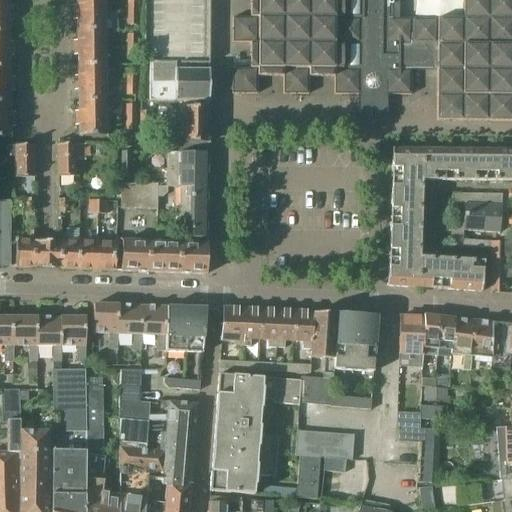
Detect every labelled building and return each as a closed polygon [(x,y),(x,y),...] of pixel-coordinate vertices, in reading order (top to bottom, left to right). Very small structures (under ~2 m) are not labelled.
[(0,0),(0,14),(13,14),(13,8),(9,8),(8,0),(0,0)] [(73,6),(73,12),(105,12),(104,0),(77,0),(78,6),(73,6)] [(128,0),(128,12),(137,12),(137,0),(128,0)] [(143,0),(143,64),(149,64),(175,64),(210,64),(210,0),(143,0)] [(233,68),(233,93),(257,94),(257,76),(284,76),(283,94),(309,94),(309,76),(335,77),(335,94),(360,94),(366,100),(385,116),(386,116),(386,100),(386,94),(411,95),(411,71),(437,71),(437,121),(511,121),(511,0),(463,0),(464,18),(401,17),(400,0),(251,0),(251,17),(234,17),(233,42),(251,42),(251,59),(251,64),(251,69),(233,68)] [(78,19),(78,30),(106,30),(118,30),(117,13),(105,14),(105,12),(73,12),(74,19),(78,19)] [(137,12),(128,12),(128,25),(137,25),(137,12)] [(13,14),(0,14),(0,32),(9,32),(9,21),(13,21),(13,14)] [(106,48),(106,30),(78,30),(78,42),(74,42),(74,48),(106,48)] [(0,49),(14,49),(14,43),(9,43),(9,32),(0,32),(0,49)] [(128,34),(128,47),(137,47),(137,35),(128,34)] [(137,47),(128,47),(127,60),(137,60),(137,47)] [(79,55),(79,66),(106,65),(106,48),(74,48),(74,55),(79,55)] [(0,49),(0,67),(10,67),(9,56),(14,56),(14,49),(0,49)] [(175,69),(175,64),(149,64),(149,101),(209,102),(210,69),(175,69)] [(75,77),(75,83),(107,83),(106,65),(79,66),(79,77),(75,77)] [(0,67),(0,84),(14,85),(14,78),(10,78),(10,67),(0,67)] [(127,70),(127,82),(136,83),(136,70),(127,70)] [(136,83),(127,82),(127,95),(136,95),(136,83)] [(79,90),(80,101),(107,100),(107,83),(75,83),(75,90),(79,90)] [(0,84),(0,102),(10,103),(10,92),(15,91),(14,85),(0,84)] [(75,112),(75,119),(107,118),(107,100),(80,101),(80,112),(75,112)] [(0,102),(0,120),(15,120),(15,114),(10,114),(10,103),(0,102)] [(127,105),(127,117),(136,118),(136,105),(127,105)] [(179,120),(179,125),(209,125),(209,107),(179,107),(179,114),(179,120)] [(141,124),(150,124),(150,112),(141,111),(141,124)] [(136,118),(127,117),(126,130),(135,130),(136,118)] [(108,136),(107,118),(75,119),(75,125),(80,125),(80,137),(108,136)] [(15,120),(0,120),(0,138),(11,139),(11,127),(15,127),(15,120)] [(150,137),(150,124),(141,124),(140,136),(150,137)] [(179,125),(179,143),(209,144),(209,125),(179,125)] [(76,177),(76,144),(58,145),(58,177),(76,177)] [(5,146),(2,146),(2,156),(16,155),(15,145),(11,146),(5,146)] [(34,145),(15,145),(16,155),(16,178),(34,178),(34,145)] [(424,179),(424,151),(392,150),(391,178),(424,179)] [(445,151),(424,151),(424,179),(424,182),(444,182),(445,151)] [(465,151),(445,151),(444,182),(465,182),(465,151)] [(485,151),(465,151),(465,182),(485,182),(485,151)] [(506,152),(485,151),(485,182),(505,182),(506,152)] [(121,170),(131,170),(131,153),(121,153),(121,170)] [(166,154),(166,171),(205,171),(205,161),(208,161),(208,154),(166,154)] [(131,178),(131,170),(121,170),(121,178),(131,178)] [(166,171),(166,188),(167,188),(180,188),(208,188),(208,182),(205,181),(205,171),(166,171)] [(391,178),(391,199),(422,199),(422,182),(424,182),(424,179),(391,178)] [(122,184),(121,209),(157,209),(158,197),(158,187),(158,184),(122,184)] [(167,193),(167,188),(166,188),(158,187),(158,197),(163,197),(167,193)] [(180,191),(180,212),(208,213),(208,188),(180,188),(180,191)] [(499,293),(499,262),(499,243),(489,243),(490,241),(463,240),(463,231),(464,204),(501,205),(502,195),(453,194),(450,247),(491,250),(490,293),(499,293)] [(35,212),(35,199),(26,199),(27,212),(35,212)] [(421,220),(422,199),(391,199),(390,219),(421,220)] [(60,200),(61,213),(70,212),(69,200),(60,200)] [(0,267),(9,267),(10,222),(0,222),(0,202),(0,201),(0,267)] [(89,201),(88,214),(98,214),(98,202),(89,201)] [(107,202),(98,202),(98,214),(107,214),(107,202)] [(501,205),(464,204),(463,231),(499,234),(501,205)] [(180,212),(179,238),(208,239),(208,213),(180,212)] [(390,219),(389,239),(421,240),(421,220),(390,219)] [(167,228),(157,228),(157,238),(167,238),(167,228)] [(16,240),(15,267),(37,269),(40,269),(46,269),(47,269),(48,242),(47,242),(41,242),(38,242),(36,241),(36,231),(29,231),(29,240),(16,240)] [(48,242),(47,269),(54,269),(58,269),(78,270),(79,243),(67,242),(67,233),(61,233),(61,235),(61,242),(59,242),(54,242),(48,242)] [(389,239),(388,260),(421,261),(421,258),(420,258),(421,240),(389,239)] [(79,243),(78,270),(97,271),(98,240),(79,240),(79,243)] [(116,270),(117,270),(118,241),(98,240),(97,271),(116,271),(116,270)] [(147,273),(164,273),(165,243),(122,241),(121,272),(138,272),(138,273),(147,273)] [(511,242),(499,243),(499,262),(511,262),(511,242)] [(165,243),(164,273),(181,274),(181,275),(190,275),(190,274),(207,275),(208,245),(165,243)] [(421,258),(421,261),(420,288),(440,290),(442,259),(421,258)] [(462,260),(442,259),(440,290),(460,291),(462,260)] [(387,286),(420,288),(421,261),(388,260),(387,286)] [(484,262),(462,260),(460,291),(482,292),(483,272),(484,272),(484,262)] [(94,305),(94,310),(93,334),(109,335),(109,350),(117,351),(118,335),(118,307),(118,306),(94,305)] [(141,351),(142,336),(142,307),(118,307),(118,335),(133,335),(133,351),(141,351)] [(142,307),(142,336),(157,336),(156,352),(166,352),(167,308),(142,307)] [(167,308),(166,352),(166,353),(184,354),(186,309),(167,308)] [(207,310),(186,309),(184,354),(203,355),(207,310)] [(233,345),(243,346),(244,309),(228,309),(225,312),(224,312),(221,341),(234,342),(233,345)] [(262,310),(244,309),(243,346),(250,346),(251,340),(260,341),(262,310)] [(278,311),(262,310),(260,341),(269,341),(268,348),(277,348),(278,311)] [(285,348),(285,342),(293,342),(295,312),(278,311),(277,348),(285,348)] [(311,354),(314,314),(314,312),(295,312),(293,342),(303,343),(303,354),(311,354)] [(337,315),(314,314),(311,354),(311,359),(324,359),(323,375),(332,376),(333,370),(334,360),(337,315)] [(378,318),(337,315),(334,360),(333,370),(373,374),(378,318)] [(423,315),(423,318),(422,349),(422,354),(422,356),(437,358),(437,355),(439,317),(423,315)] [(422,354),(422,349),(423,318),(401,317),(399,367),(421,368),(422,356),(422,354)] [(450,355),(455,319),(454,319),(439,317),(437,355),(437,358),(450,359),(450,355)] [(13,363),(13,347),(13,318),(0,318),(0,347),(5,347),(5,363),(13,363)] [(38,348),(38,319),(38,318),(13,318),(13,347),(29,347),(29,363),(38,363),(38,348)] [(61,318),(61,319),(61,348),(77,348),(77,363),(86,363),(86,318),(61,318)] [(61,319),(38,319),(38,348),(53,348),(53,363),(61,363),(61,348),(61,319)] [(455,319),(450,355),(466,357),(464,372),(469,372),(470,361),(474,321),(455,319)] [(474,362),(489,364),(493,323),(474,321),(470,361),(474,362)] [(493,323),(490,351),(507,352),(511,350),(511,340),(506,339),(508,324),(493,323)] [(489,364),(488,370),(509,371),(510,357),(511,355),(511,324),(508,324),(506,339),(511,340),(511,350),(507,352),(490,351),(489,364)] [(242,362),(219,361),(219,369),(242,370),(242,362)] [(242,362),(242,370),(258,371),(259,363),(242,362)] [(259,363),(258,371),(275,372),(276,364),(259,363)] [(28,364),(28,378),(37,378),(37,364),(28,364)] [(276,364),(275,372),(292,373),(292,364),(276,364)] [(292,364),(292,373),(310,374),(311,365),(292,364)] [(120,387),(141,387),(141,371),(121,370),(120,387)] [(19,453),(17,453),(18,468),(20,468),(19,511),(51,511),(52,433),(54,433),(86,433),(85,421),(85,387),(85,377),(85,371),(62,371),(53,371),(52,371),(52,410),(37,426),(36,432),(21,432),(21,434),(20,434),(19,453)] [(215,420),(210,492),(254,496),(256,477),(275,478),(278,438),(259,437),(262,401),(273,402),(273,405),(298,407),(298,408),(299,408),(299,406),(301,382),(219,376),(215,420)] [(85,491),(84,511),(118,511),(118,503),(119,496),(108,494),(110,479),(103,478),(106,457),(105,456),(105,455),(103,455),(102,387),(102,377),(85,377),(85,387),(85,421),(86,433),(86,454),(85,491)] [(301,378),(301,382),(299,406),(316,407),(318,380),(301,378)] [(183,380),(165,379),(164,384),(168,389),(183,390),(183,380)] [(183,380),(183,390),(199,392),(200,382),(183,380)] [(332,381),(318,380),(316,407),(329,408),(330,408),(331,397),(332,381)] [(421,380),(421,388),(434,388),(435,380),(421,380)] [(120,387),(119,402),(140,402),(141,387),(120,387)] [(447,390),(424,389),(424,403),(446,403),(447,390)] [(7,453),(0,453),(0,511),(19,511),(20,468),(18,468),(17,453),(19,453),(20,434),(20,421),(19,392),(2,392),(3,422),(8,422),(7,452),(7,453)] [(372,401),(331,397),(330,408),(329,408),(329,409),(371,411),(372,401)] [(119,419),(148,422),(150,403),(140,403),(140,402),(119,402),(118,402),(119,419)] [(196,423),(198,405),(169,402),(168,421),(167,430),(196,432),(196,423)] [(421,420),(433,421),(434,407),(421,407),(421,420)] [(496,429),(500,481),(502,481),(511,479),(511,426),(511,427),(511,429),(496,429)] [(143,511),(188,511),(191,486),(196,432),(167,430),(165,452),(164,466),(162,481),(163,481),(162,485),(166,486),(164,503),(160,503),(160,501),(145,499),(144,507),(143,511)] [(300,457),(300,463),(309,463),(310,458),(312,434),(297,432),(296,457),(300,457)] [(51,511),(84,511),(85,491),(86,454),(86,433),(54,433),(52,433),(51,511)] [(310,458),(318,459),(324,455),(326,435),(312,434),(310,458)] [(340,436),(326,435),(324,455),(318,459),(324,459),(333,460),(338,460),(340,436)] [(338,460),(352,462),(354,437),(340,436),(338,460)] [(421,444),(419,484),(437,485),(440,445),(421,444)] [(143,511),(144,507),(145,499),(148,480),(162,481),(164,466),(165,452),(146,451),(119,448),(120,476),(119,496),(118,503),(118,511),(143,511)] [(324,459),(323,472),(344,475),(346,461),(333,460),(324,459)] [(320,464),(309,463),(300,463),(297,499),(317,501),(320,464)] [(509,501),(511,500),(511,479),(502,481),(504,501),(509,501)] [(418,490),(419,497),(431,496),(430,488),(418,490)] [(502,502),(503,511),(511,511),(511,500),(509,501),(504,501),(502,502)] [(208,511),(227,511),(228,504),(209,503),(208,511)]
